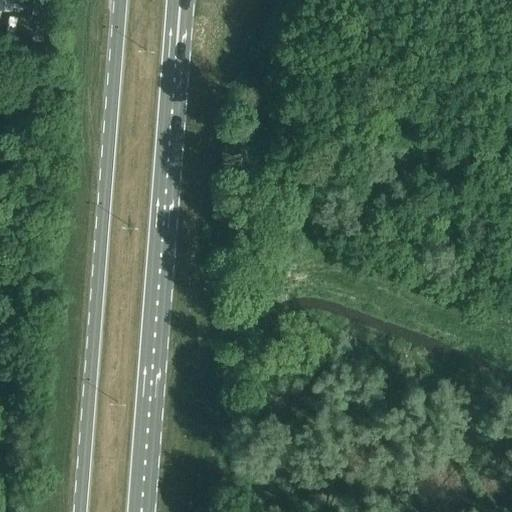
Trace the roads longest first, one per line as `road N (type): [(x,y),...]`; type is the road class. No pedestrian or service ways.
road 1 (primary): [(120,0),(80,511)]
road 2 (primary): [(141,511),(179,0)]
